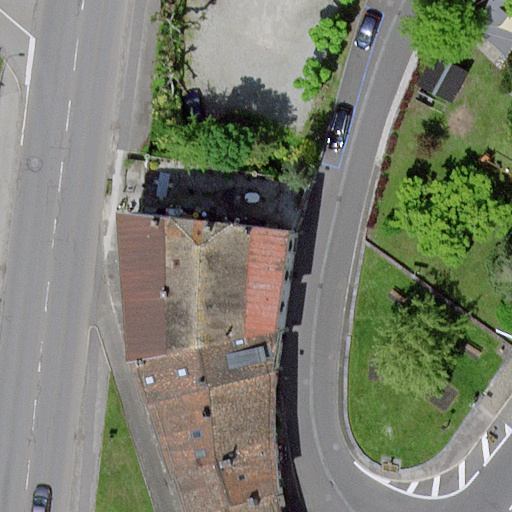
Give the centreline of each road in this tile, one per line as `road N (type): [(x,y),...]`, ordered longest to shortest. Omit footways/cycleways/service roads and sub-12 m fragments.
road 1 (residential): [(418,0),(370,119),(320,343),(320,404),(341,477),(365,511)]
road 2 (primary): [(81,0),(22,511)]
